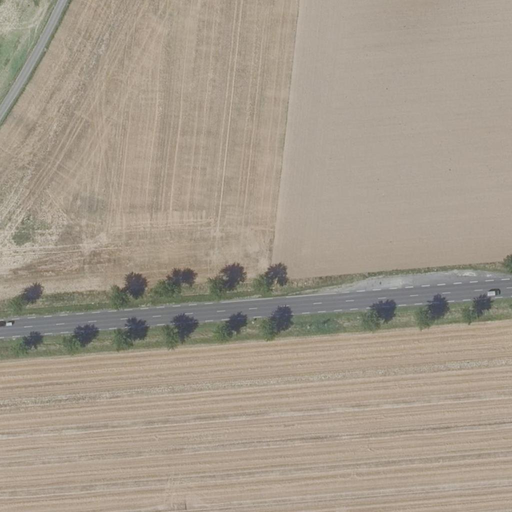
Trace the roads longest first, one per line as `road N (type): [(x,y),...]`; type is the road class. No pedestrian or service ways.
road 1 (primary): [(0,326),(511,283)]
road 2 (unclassified): [(0,114),(63,0)]
